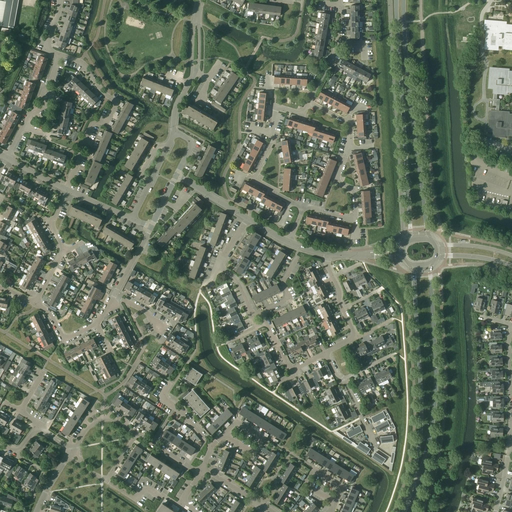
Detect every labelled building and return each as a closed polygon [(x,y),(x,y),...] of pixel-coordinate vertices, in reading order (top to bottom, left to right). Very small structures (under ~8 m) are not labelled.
[(3,0),(0,21),(0,26),(7,28),(12,0),(3,0)] [(66,9),(77,13),(79,7),(83,8),(84,4),(80,3),(71,2),(71,5),(70,8),(66,6),(66,9)] [(67,15),(75,18),(77,13),(66,9),(65,11),(69,12),(67,15)] [(64,25),(72,28),(74,23),(62,19),(61,21),(65,22),(64,25)] [(511,25),(505,25),(505,22),(485,21),(484,29),(486,29),(485,49),(497,50),(498,45),(504,46),(503,49),(511,49),(511,72),(508,72),(509,70),(490,68),(488,89),(494,89),(493,93),(494,93),(493,106),(496,106),(496,108),(491,108),(491,111),(490,111),(488,131),(493,132),(493,136),(507,137),(507,135),(511,135),(511,25)] [(68,38),(70,33),(58,29),(58,31),(61,32),(60,35),(68,38)] [(66,43),(69,44),(71,39),(68,38),(60,35),(59,38),(56,37),(55,39),(66,43)] [(57,46),(65,49),(66,43),(55,39),(54,41),(58,43),(57,46)] [(47,64),(48,62),(47,61),(48,59),(46,58),(47,55),(31,49),(29,53),(39,56),(37,61),(47,64)] [(342,59),(338,67),(343,69),(349,58),(347,57),(345,61),(342,59)] [(343,69),(348,72),(352,64),(349,63),(351,60),(349,58),(343,69)] [(35,66),(44,69),(45,66),(46,67),(47,64),(37,61),(35,66)] [(355,66),(352,64),(348,72),(353,74),(358,64),(357,62),(355,66)] [(353,74),(357,77),(361,70),(359,68),(361,65),(358,64),(353,74)] [(35,66),(33,71),(44,74),(45,72),(43,71),(44,69),(35,66)] [(361,70),(357,77),(362,80),(368,69),(366,68),(364,71),(361,70)] [(367,82),(371,75),(368,73),(370,70),(368,69),(362,80),(367,82)] [(43,77),(44,74),(33,71),(32,73),(31,73),(30,73),(29,79),(38,82),(39,79),(41,79),(41,77),(43,77)] [(239,77),(231,71),(228,76),(236,81),(239,77)] [(69,83),(67,86),(71,89),(73,87),(81,78),(80,76),(77,79),(75,77),(69,83)] [(141,85),(146,87),(149,78),(144,76),(141,85)] [(228,76),(225,81),(232,86),(236,81),(228,76)] [(81,78),(73,87),(77,91),(83,85),(80,82),(83,80),(81,78)] [(146,87),(151,89),(154,80),(149,78),(146,87)] [(27,81),(25,86),(34,89),(35,87),(36,87),(38,82),(29,79),(28,81),(27,81)] [(151,89),(156,91),(159,82),(154,80),(151,89)] [(222,85),(229,90),(232,86),(225,81),(222,85)] [(164,84),(159,82),(156,91),(161,92),(164,84)] [(83,85),(77,91),(81,95),(89,86),(88,84),(85,87),(83,85)] [(169,86),(164,84),(161,92),(166,94),(169,86)] [(219,89),(226,95),(229,90),(222,85),(219,89)] [(25,86),(23,91),(33,95),(34,92),(33,92),(34,89),(25,86)] [(89,86),(81,95),(85,98),(91,92),(88,90),(91,87),(89,86)] [(171,96),(174,88),(169,86),(166,94),(171,96)] [(216,94),(223,99),(226,95),(219,89),(216,94)] [(322,90),(317,98),(322,100),(326,93),(322,90)] [(23,91),(21,96),(30,100),(31,97),(32,97),(33,95),(23,91)] [(85,98),(89,102),(97,93),(95,91),(93,94),(91,92),(85,98)] [(87,104),(91,107),(92,106),(94,104),(97,107),(101,102),(98,99),(98,100),(96,97),(98,94),(97,93),(89,102),(87,104)] [(326,93),(322,100),(327,103),(331,95),(326,93)] [(213,99),(220,104),(223,99),(216,94),(213,99)] [(336,98),(331,95),(327,103),(332,106),(336,98)] [(21,96),(19,101),(30,105),(31,102),(29,102),(30,100),(21,96)] [(341,100),(336,98),(332,106),(337,108),(341,100)] [(17,100),(15,104),(18,105),(18,106),(13,105),(12,108),(18,111),(19,107),(26,110),(27,107),(29,108),(30,105),(19,101),(17,100)] [(341,100),(337,108),(341,111),(345,103),(341,100)] [(133,106),(126,102),(124,107),(131,110),(133,106)] [(212,104),(224,112),(226,110),(214,102),(212,104)] [(346,113),(350,105),(345,103),(341,111),(346,113)] [(185,113),(213,130),(218,121),(189,105),(187,108),(185,107),(181,114),(184,115),(185,113)] [(131,110),(124,107),(121,111),(128,115),(131,110)] [(20,115),(16,114),(18,111),(12,108),(10,111),(12,111),(9,116),(7,115),(19,121),(20,119),(19,118),(20,115)] [(128,115),(121,111),(119,116),(125,120),(128,115)] [(7,121),(15,125),(16,123),(18,123),(19,121),(7,115),(4,119),(7,121)] [(123,124),(125,120),(119,116),(116,121),(123,124)] [(14,131),(15,128),(14,128),(15,125),(7,121),(4,126),(14,131)] [(123,124),(116,121),(113,125),(120,129),(123,124)] [(316,126),(310,124),(308,132),(313,134),(312,137),(315,129),(316,126)] [(120,129),(113,125),(111,130),(118,134),(120,129)] [(2,130),(10,135),(11,133),(12,133),(14,131),(4,126),(2,130)] [(54,127),(54,129),(58,130),(57,133),(65,135),(68,136),(70,130),(54,127)] [(10,135),(2,130),(0,133),(0,135),(9,140),(10,138),(9,137),(10,135)] [(99,163),(102,156),(112,133),(105,130),(92,160),(93,161),(84,181),(93,185),(102,164),(99,163)] [(0,141),(5,144),(6,142),(7,143),(9,140),(0,135),(0,141)] [(124,166),(133,171),(150,143),(149,142),(150,140),(141,135),(139,137),(141,138),(124,166)] [(31,140),(28,148),(33,150),(36,142),(38,139),(36,138),(34,142),(31,140)] [(36,142),(33,150),(39,152),(43,141),(41,140),(39,143),(36,142)] [(265,144),(257,140),(254,145),(262,149),(265,144)] [(45,141),(43,141),(39,152),(44,154),(45,149),(46,149),(47,146),(44,145),(45,141)] [(216,149),(209,145),(206,150),(213,154),(216,149)] [(252,150),(259,154),(262,149),(254,145),(252,150)] [(45,149),(44,154),(43,157),(48,159),(52,147),(50,146),(49,150),(46,149),(45,149)] [(60,150),(59,154),(56,152),(53,161),(58,162),(62,151),(60,150)] [(213,154),(206,150),(204,155),(211,158),(213,154)] [(249,155),(257,159),(259,154),(252,150),(249,155)] [(64,151),(62,151),(58,162),(63,164),(63,166),(65,167),(69,158),(66,157),(66,156),(63,155),(64,151)] [(204,155),(201,160),(208,163),(211,158),(204,155)] [(257,159),(249,155),(247,159),(254,163),(257,159)] [(336,161),(328,158),(326,163),(334,167),(336,161)] [(254,163),(247,159),(244,164),(252,168),(254,163)] [(201,160),(199,165),(206,168),(208,163),(201,160)] [(324,168),(332,172),(334,167),(326,163),(324,168)] [(242,169),(249,173),(252,168),(244,164),(242,169)] [(206,168),(199,165),(197,169),(204,173),(206,168)] [(322,173),(330,177),(332,172),(324,168),(322,173)] [(194,174),(201,178),(204,173),(197,169),(194,174)] [(3,175),(0,181),(3,182),(5,183),(6,181),(9,183),(13,175),(8,172),(6,177),(3,175)] [(320,178),(328,182),(330,177),(322,173),(320,178)] [(135,178),(128,174),(125,179),(132,183),(135,178)] [(16,182),(18,177),(13,175),(9,183),(13,186),(13,187),(15,189),(18,184),(16,182)] [(320,178),(318,183),(326,187),(328,182),(320,178)] [(132,183),(125,179),(122,183),(129,187),(132,183)] [(21,185),(18,184),(15,189),(18,191),(19,189),(24,191),(29,183),(24,180),(21,185)] [(246,182),(242,189),(247,192),(251,184),(246,182)] [(34,185),(29,183),(24,191),(29,194),(28,196),(30,197),(33,192),(31,190),(34,185)] [(129,187),(122,183),(119,188),(126,192),(129,187)] [(316,188),(324,192),(326,187),(318,183),(316,188)] [(251,184),(247,192),(252,194),(256,187),(251,184)] [(256,187),(252,194),(257,197),(261,189),(256,187)] [(36,193),(33,192),(30,197),(34,199),(35,197),(39,199),(44,191),(39,188),(36,193)] [(126,192),(119,188),(117,193),(123,197),(126,192)] [(314,194),(322,197),(324,192),(316,188),(314,194)] [(266,192),(261,189),(257,197),(261,199),(260,202),(264,195),(266,192)] [(49,193),(44,191),(39,199),(44,202),(42,205),(45,207),(49,200),(46,199),(49,193)] [(117,193),(114,197),(121,201),(123,197),(117,193)] [(265,205),(269,197),(264,195),(260,202),(265,205)] [(111,202),(118,206),(121,201),(114,197),(111,202)] [(195,199),(202,205),(204,203),(197,197),(195,199)] [(274,199),(269,197),(265,205),(270,207),(274,199)] [(193,198),(191,200),(195,203),(173,227),(172,225),(168,230),(173,235),(177,231),(180,233),(202,209),(201,208),(202,207),(193,198)] [(274,199),(270,207),(274,210),(278,202),(274,199)] [(283,204),(278,202),(274,210),(278,212),(276,215),(280,217),(284,209),(282,208),(283,204)] [(98,229),(101,230),(105,220),(103,219),(103,218),(73,205),(73,206),(71,205),(66,215),(69,216),(69,214),(99,227),(98,229)] [(8,206),(6,211),(14,216),(17,211),(21,213),(23,210),(17,207),(15,210),(8,206)] [(6,211),(3,216),(10,220),(8,222),(14,226),(16,223),(12,221),(14,216),(6,211)] [(27,224),(30,229),(38,224),(36,219),(28,223),(27,221),(25,222),(26,225),(27,224)] [(0,221),(0,222),(0,227),(6,231),(9,226),(13,228),(14,226),(8,222),(7,225),(0,221)] [(38,224),(30,229),(33,234),(41,229),(41,228),(38,224)] [(33,234),(35,238),(44,233),(42,230),(46,227),(45,225),(41,228),(41,229),(33,234)] [(107,225),(103,232),(108,235),(112,228),(107,225)] [(112,228),(108,235),(112,238),(116,231),(112,228)] [(173,235),(168,230),(164,234),(170,239),(173,235)] [(121,234),(116,231),(112,238),(117,240),(121,234)] [(261,236),(254,231),(251,236),(258,241),(261,236)] [(44,233),(35,238),(38,243),(46,238),(46,237),(44,233)] [(126,236),(121,234),(117,240),(122,243),(126,236)] [(164,234),(160,238),(166,243),(170,239),(164,234)] [(46,237),(46,238),(38,243),(41,247),(49,243),(47,239),(51,236),(50,235),(46,237)] [(130,239),(126,236),(122,243),(126,246),(130,239)] [(251,236),(248,241),(255,245),(258,241),(251,236)] [(156,242),(162,247),(166,243),(160,238),(156,242)] [(131,249),(135,242),(130,239),(126,246),(131,249)] [(0,240),(0,247),(5,250),(8,245),(12,247),(14,245),(6,241),(5,243),(0,240)] [(248,241),(245,245),(253,250),(255,245),(248,241)] [(49,250),(52,248),(49,243),(41,247),(43,252),(42,253),(44,256),(50,252),(49,250)] [(245,245),(242,250),(250,255),(253,250),(245,245)] [(6,255),(5,253),(4,252),(5,250),(0,247),(0,253),(1,254),(0,255),(0,257),(3,259),(8,261),(9,260),(8,258),(7,257),(8,256),(6,255)] [(288,252),(282,248),(278,253),(286,258),(287,255),(286,255),(288,252)] [(239,255),(247,259),(250,255),(242,250),(239,255)] [(91,255),(88,251),(83,254),(88,262),(93,259),(94,262),(97,260),(93,254),(91,255)] [(36,256),(37,257),(34,262),(43,266),(46,261),(38,257),(39,255),(37,253),(36,256)] [(286,258),(278,253),(275,259),(283,263),(286,258)] [(88,262),(83,254),(79,256),(83,264),(88,262)] [(242,257),(239,261),(247,265),(250,261),(247,259),(239,255),(242,257)] [(83,264),(79,256),(74,259),(79,267),(83,264)] [(1,268),(4,269),(6,264),(8,265),(9,262),(8,261),(3,259),(2,261),(0,260),(0,266),(1,267),(1,268)] [(79,267),(74,259),(69,261),(72,266),(69,267),(72,272),(75,271),(74,270),(79,267)] [(275,259),(272,264),(279,268),(283,263),(275,259)] [(110,261),(107,266),(115,270),(117,265),(110,261)] [(236,266),(244,270),(247,265),(239,261),(236,266)] [(40,271),(41,270),(43,266),(34,262),(32,266),(40,271)] [(272,264),(269,269),(276,274),(279,268),(272,264)] [(40,271),(32,266),(29,271),(38,276),(40,272),(44,274),(45,272),(41,270),(40,271)] [(115,270),(107,266),(105,271),(112,275),(115,270)] [(233,271),(241,275),(244,270),(236,266),(233,271)] [(312,268),(306,271),(310,279),(319,274),(317,270),(314,271),(312,268)] [(266,275),(273,279),(276,274),(269,269),(266,275)] [(35,280),(36,279),(38,276),(29,271),(27,276),(35,280)] [(105,271),(102,276),(110,280),(112,275),(105,271)] [(63,274),(60,279),(69,284),(71,279),(72,280),(74,276),(67,273),(65,276),(63,274)] [(309,282),(311,287),(313,286),(319,283),(318,280),(321,279),(319,274),(310,279),(311,281),(309,282)] [(366,283),(362,274),(357,277),(361,285),(366,283)] [(27,276),(24,281),(33,285),(35,281),(39,284),(40,282),(36,279),(35,280),(27,276)] [(100,281),(107,285),(110,280),(102,276),(100,281)] [(352,279),(356,288),(361,285),(357,277),(352,279)] [(69,284),(60,279),(58,284),(66,288),(69,284)] [(30,290),(33,285),(24,281),(22,285),(20,285),(19,287),(21,289),(23,286),(30,290)] [(127,289),(125,293),(128,294),(133,284),(128,281),(124,288),(127,289)] [(355,290),(352,285),(350,286),(347,281),(343,283),(347,292),(352,290),(353,291),(355,290)] [(103,287),(95,283),(90,291),(102,297),(104,293),(100,292),(103,287)] [(319,283),(313,286),(314,286),(317,293),(326,289),(324,284),(321,286),(319,283)] [(66,288),(58,284),(55,289),(64,293),(66,288)] [(130,295),(132,292),(134,293),(138,287),(133,284),(128,294),(130,295)] [(222,291),(224,295),(231,291),(227,284),(217,289),(219,293),(222,291)] [(277,285),(272,287),(276,295),(281,292),(277,285)] [(139,300),(141,297),(144,299),(147,292),(149,289),(144,286),(143,289),(137,299),(139,300)] [(135,298),(137,299),(143,289),(138,287),(134,293),(137,295),(135,298)] [(276,295),(272,287),(267,289),(271,297),(276,295)] [(64,293),(55,289),(53,293),(64,299),(64,298),(62,297),(64,293)] [(271,297),(267,289),(262,292),(266,300),(271,297)] [(329,294),(326,289),(317,293),(321,301),(327,298),(326,295),(329,294)] [(102,297),(90,291),(88,296),(96,300),(96,299),(100,301),(102,297)] [(228,302),(234,299),(231,291),(224,295),(221,296),(223,300),(226,299),(228,302)] [(144,303),(147,304),(152,294),(147,292),(144,299),(146,300),(144,303)] [(266,300),(262,292),(257,294),(261,302),(266,300)] [(64,299),(53,293),(50,298),(59,303),(58,303),(61,304),(64,299)] [(153,304),(157,297),(152,294),(147,304),(149,306),(151,302),(153,304)] [(256,305),(261,302),(257,294),(252,297),(256,305)] [(157,310),(159,311),(165,301),(167,297),(162,295),(160,299),(156,305),(159,307),(157,310)] [(93,305),(96,300),(88,296),(89,297),(86,301),(93,305)] [(476,309),(483,310),(485,304),(488,305),(489,297),(485,296),(484,300),(479,298),(477,298),(476,302),(478,303),(476,309)] [(9,315),(10,308),(7,307),(9,300),(3,298),(1,308),(7,309),(6,314),(9,315)] [(57,308),(56,307),(58,303),(59,303),(50,298),(47,303),(51,305),(50,308),(56,311),(57,308)] [(491,312),(498,314),(499,306),(502,307),(504,299),(500,298),(499,302),(493,301),(492,300),(491,305),(492,305),(491,312)] [(231,309),(234,308),(238,306),(234,299),(228,302),(224,303),(226,307),(230,306),(231,309)] [(380,300),(379,299),(375,301),(380,311),(385,309),(381,301),(380,301),(380,300)] [(84,306),(91,310),(93,305),(86,301),(84,306)] [(161,313),(163,309),(166,311),(169,304),(165,301),(159,311),(161,313)] [(371,305),(375,314),(380,311),(375,301),(371,303),(371,304),(372,305),(371,305)] [(324,303),(318,306),(322,314),(331,309),(328,305),(325,306),(324,303)] [(168,312),(167,315),(169,317),(174,307),(169,304),(166,311),(168,312)] [(173,315),(175,316),(179,309),(181,306),(176,304),(174,307),(169,317),(171,318),(173,315)] [(505,316),(506,314),(510,315),(511,308),(511,305),(507,304),(506,310),(504,309),(502,315),(505,316)] [(84,306),(81,311),(88,315),(91,310),(84,306)] [(307,314),(303,306),(298,308),(302,316),(307,314)] [(362,307),(359,309),(364,320),(369,317),(365,308),(364,309),(364,308),(362,307)] [(230,315),(231,318),(238,315),(234,308),(231,309),(221,314),(223,318),(226,316),(230,315)] [(302,316),(298,308),(293,311),(297,318),(302,316)] [(184,312),(179,309),(175,316),(178,317),(176,321),(178,322),(184,312)] [(331,309),(322,314),(325,321),(331,318),(330,316),(333,314),(331,309)] [(355,313),(359,322),(364,320),(359,309),(356,311),(355,312),(356,313),(355,313)] [(79,316),(85,320),(88,315),(81,311),(79,316)] [(293,311),(288,313),(292,321),(297,318),(293,311)] [(185,321),(189,315),(184,312),(178,322),(181,323),(182,320),(185,321)] [(38,313),(31,317),(33,323),(41,319),(38,313)] [(288,313),(283,315),(287,323),(292,321),(288,313)] [(233,322),(235,326),(241,322),(238,315),(231,318),(228,320),(230,324),(233,322)] [(287,323),(283,315),(278,318),(282,326),(287,323)] [(119,316),(112,319),(114,324),(122,321),(119,316)] [(273,320),(277,328),(282,326),(278,318),(273,320)] [(333,321),(331,318),(325,321),(329,329),(338,324),(336,320),(333,321)] [(43,324),(41,319),(33,323),(36,328),(43,324)] [(117,329),(124,325),(122,321),(114,324),(117,329)] [(227,334),(234,331),(237,330),(239,333),(245,330),(241,322),(235,326),(223,331),(224,335),(227,334)] [(46,330),(43,324),(36,328),(39,333),(46,330)] [(337,331),(340,329),(338,324),(329,329),(333,336),(339,333),(337,331)] [(119,334),(127,330),(124,325),(117,329),(119,334)] [(495,330),(489,330),(489,333),(490,333),(490,335),(489,335),(489,336),(489,337),(490,338),(491,338),(491,340),(501,339),(501,332),(501,329),(497,329),(495,329),(495,330)] [(40,336),(39,337),(41,339),(52,333),(51,332),(48,334),(46,330),(39,333),(40,336)] [(119,334),(122,339),(129,335),(127,330),(119,334)] [(55,339),(52,333),(41,339),(43,345),(55,339)] [(169,342),(167,345),(169,346),(175,337),(171,334),(167,340),(169,342)] [(122,339),(124,344),(131,340),(129,335),(122,339)] [(317,335),(309,338),(314,347),(318,345),(317,342),(320,340),(317,335)] [(307,346),(309,349),(314,347),(309,338),(308,336),(303,338),(305,341),(302,342),(305,348),(307,346)] [(386,338),(386,337),(383,338),(382,336),(381,336),(380,336),(378,337),(378,338),(377,338),(381,346),(386,344),(387,347),(394,344),(390,336),(386,338)] [(172,348),(173,345),(176,346),(180,340),(175,337),(169,346),(172,348)] [(178,352),(185,343),(186,340),(182,337),(180,340),(176,346),(178,348),(176,351),(178,352)] [(253,338),(254,339),(253,339),(256,347),(261,344),(258,337),(256,337),(253,338)] [(97,346),(94,338),(89,341),(92,348),(97,346)] [(374,345),(371,347),(374,354),(379,351),(380,350),(379,347),(381,346),(377,338),(376,339),(375,338),(373,339),(373,340),(372,341),(374,345)] [(55,340),(55,339),(43,345),(46,350),(54,346),(52,341),(55,340)] [(251,339),(248,340),(249,341),(248,342),(251,349),(256,347),(253,339),(251,340),(251,339)] [(127,349),(134,345),(131,340),(124,344),(127,349)] [(89,341),(84,343),(87,351),(92,348),(89,341)] [(303,352),(302,349),(305,348),(302,342),(294,346),(299,355),(303,352)] [(84,343),(79,346),(83,353),(87,351),(84,343)] [(185,352),(189,346),(185,343),(178,352),(181,354),(182,351),(185,352)] [(292,354),(294,357),(299,355),(294,346),(293,343),(289,346),(290,348),(287,350),(290,355),(292,354)] [(367,356),(369,356),(374,354),(371,347),(367,349),(365,344),(364,345),(364,343),(362,343),(359,344),(364,355),(366,353),(367,356)] [(502,352),(501,345),(495,346),(495,343),(489,343),(489,346),(491,346),(491,348),(490,348),(489,349),(489,350),(490,350),(490,351),(491,351),(491,353),(502,352)] [(238,346),(237,346),(241,354),(246,352),(244,348),(242,344),(240,345),(240,344),(238,345),(238,346)] [(362,357),(361,356),(364,355),(359,344),(355,346),(355,347),(355,349),(357,354),(353,355),(357,363),(361,361),(360,359),(362,358),(362,357)] [(83,353),(79,346),(74,348),(78,355),(83,353)] [(235,361),(237,360),(236,357),(241,354),(237,346),(236,347),(235,346),(233,348),(232,349),(234,353),(231,355),(235,361)] [(74,348),(69,351),(73,358),(78,355),(74,348)] [(64,353),(68,360),(73,358),(69,351),(64,353)] [(260,354),(261,357),(264,362),(272,358),(271,356),(270,354),(269,353),(267,354),(265,351),(260,354)] [(106,355),(97,359),(100,364),(111,358),(109,354),(106,356),(106,355)] [(502,365),(502,358),(496,359),(496,356),(490,356),(490,359),(491,359),(491,361),(490,361),(490,362),(490,363),(491,364),(492,366),(502,365)] [(153,368),(155,369),(161,360),(156,357),(152,363),(154,365),(153,368)] [(21,367),(21,368),(30,373),(31,371),(29,369),(30,367),(29,366),(31,363),(22,358),(18,366),(21,367)] [(113,362),(111,358),(100,364),(102,369),(110,365),(110,363),(113,362)] [(272,359),(272,358),(264,362),(266,367),(274,363),(273,361),(274,361),(273,359),(272,359)] [(157,370),(159,367),(161,369),(165,363),(161,360),(155,369),(157,370)] [(162,374),(164,375),(170,366),(165,363),(161,369),(164,371),(162,374)] [(116,368),(114,364),(111,366),(110,365),(102,369),(105,374),(116,368)] [(173,364),(171,367),(170,366),(164,375),(166,376),(168,373),(170,375),(174,370),(175,371),(177,367),(173,364)] [(332,375),(327,365),(320,369),(323,376),(327,375),(328,377),(332,375)] [(15,370),(25,376),(26,374),(29,375),(30,373),(21,368),(18,366),(15,370)] [(182,380),(190,385),(192,383),(195,385),(202,374),(192,367),(189,372),(188,371),(186,373),(188,374),(185,378),(184,377),(182,380)] [(118,371),(116,368),(105,374),(107,379),(104,380),(105,383),(116,378),(115,375),(115,374),(115,373),(118,371)] [(277,368),(269,372),(271,377),(279,373),(279,372),(279,371),(278,369),(277,369),(277,368)] [(321,380),(320,378),(323,376),(320,369),(312,373),(314,377),(317,382),(321,380)] [(387,369),(383,371),(387,380),(392,377),(387,369)] [(503,378),(502,371),(496,372),(496,369),(490,369),(490,372),(492,372),(492,374),(491,374),(490,375),(490,376),(491,376),(491,377),(492,377),(492,379),(503,378)] [(16,377),(25,382),(26,380),(23,379),(25,376),(15,370),(12,375),(16,377)] [(383,371),(378,373),(383,382),(387,380),(383,371)] [(280,374),(279,373),(271,377),(274,382),(282,378),(281,376),(280,374)] [(374,375),(378,384),(383,382),(378,373),(374,375)] [(131,388),(135,382),(137,379),(132,376),(128,382),(131,384),(129,387),(131,388)] [(21,383),(23,384),(25,382),(16,377),(13,382),(11,385),(17,388),(18,385),(19,386),(21,383)] [(315,389),(319,387),(317,382),(314,377),(307,381),(311,388),(314,386),(315,389)] [(374,391),(376,388),(375,386),(370,377),(365,379),(370,388),(372,392),(374,391)] [(48,381),(46,383),(55,388),(58,383),(60,385),(61,382),(56,379),(55,381),(51,379),(50,382),(48,381)] [(133,390),(135,387),(138,388),(142,382),(137,379),(135,382),(131,388),(133,390)] [(361,382),(365,390),(370,388),(365,379),(361,382)] [(308,392),(307,390),(311,388),(307,381),(300,384),(305,394),(308,392)] [(140,390),(138,393),(140,394),(146,385),(142,382),(138,388),(140,390)] [(356,384),(361,393),(365,390),(361,382),(356,384)] [(487,382),(484,382),(484,386),(484,387),(487,387),(490,387),(490,389),(492,389),(493,392),(493,394),(497,393),(497,392),(503,392),(503,385),(496,385),(495,382),(487,382)] [(46,389),(53,393),(55,388),(46,383),(45,385),(47,387),(46,389)] [(300,394),(301,396),(305,394),(300,384),(292,388),(296,396),(300,394)] [(147,394),(151,388),(146,385),(140,394),(142,396),(144,393),(147,394)] [(342,388),(341,386),(335,388),(334,386),(325,390),(326,391),(324,394),(325,396),(327,395),(340,389),(342,388)] [(294,399),(293,397),(296,396),(292,388),(285,392),(290,401),(294,399)] [(41,392),(50,398),(53,393),(46,389),(44,391),(42,390),(41,392)] [(197,413),(200,417),(210,409),(193,389),(189,392),(187,390),(180,397),(183,399),(184,398),(187,402),(186,403),(187,405),(189,404),(195,411),(194,412),(196,414),(197,413)] [(330,400),(338,395),(337,393),(341,391),(340,389),(327,395),(330,400)] [(47,402),(50,398),(41,392),(40,394),(42,396),(40,398),(47,402)] [(119,393),(114,399),(117,400),(114,405),(116,406),(114,409),(117,411),(123,401),(118,399),(121,394),(119,393)] [(86,407),(90,403),(89,402),(91,399),(82,394),(80,397),(83,398),(80,403),(86,407)] [(330,400),(332,404),(341,400),(338,395),(330,400)] [(504,406),(503,399),(497,399),(497,396),(491,397),(491,401),(493,401),(493,407),(493,408),(498,408),(498,407),(504,406)] [(47,408),(47,409),(50,404),(47,402),(40,398),(39,401),(37,400),(35,402),(47,409),(47,408)] [(121,409),(123,411),(127,404),(123,401),(117,411),(119,412),(121,409)] [(42,412),(44,413),(47,409),(35,402),(34,404),(36,405),(35,408),(42,412)] [(80,403),(77,408),(83,412),(86,407),(80,403)] [(343,403),(334,408),(336,412),(345,408),(343,403)] [(126,412),(124,415),(126,417),(132,407),(127,404),(123,411),(126,412)] [(130,415),(132,417),(134,414),(135,415),(140,408),(134,404),(132,407),(126,417),(128,418),(130,415)] [(260,411),(266,414),(269,409),(263,406),(260,411)] [(238,410),(237,412),(244,416),(248,410),(243,407),(240,411),(238,410)] [(74,413),(80,417),(83,412),(77,408),(74,413)] [(223,412),(228,418),(234,412),(233,410),(231,412),(227,408),(223,412)] [(345,408),(336,412),(338,417),(347,413),(345,408)] [(253,413),(248,410),(244,416),(249,419),(253,413)] [(339,425),(342,424),(341,422),(349,417),(348,415),(352,413),(351,411),(349,412),(347,413),(338,417),(336,418),(339,425)] [(503,421),(503,414),(497,414),(497,411),(488,411),(488,415),(493,415),(493,421),(493,423),(497,423),(497,421),(503,421)] [(138,420),(136,423),(138,425),(144,415),(140,412),(135,419),(138,420)] [(219,416),(224,422),(228,418),(223,412),(219,416)] [(387,419),(384,412),(371,419),(375,425),(387,419)] [(0,421),(0,423),(4,426),(9,417),(8,417),(9,416),(9,415),(5,413),(0,421)] [(74,413),(71,418),(77,422),(80,417),(74,413)] [(140,426),(142,423),(145,425),(149,418),(148,418),(150,415),(146,413),(144,415),(138,425),(140,426)] [(258,416),(253,413),(249,419),(254,422),(258,416)] [(219,416),(215,420),(220,426),(224,422),(219,416)] [(258,416),(254,422),(258,425),(262,419),(258,416)] [(71,418),(67,422),(74,426),(77,422),(71,418)] [(145,429),(147,431),(153,421),(149,418),(145,425),(147,426),(145,429)] [(262,419),(258,425),(263,428),(267,422),(262,419)] [(215,420),(211,424),(216,430),(220,426),(215,420)] [(14,421),(10,429),(14,431),(19,423),(14,421)] [(154,431),(158,424),(153,421),(147,431),(149,432),(151,429),(154,431)] [(74,426),(67,422),(64,427),(71,431),(74,426)] [(272,425),(267,422),(263,428),(268,431),(272,425)] [(375,428),(378,434),(391,427),(388,422),(375,428)] [(19,434),(24,426),(19,423),(14,431),(19,434)] [(207,429),(212,434),(216,430),(211,424),(207,429)] [(277,428),(272,425),(268,431),(273,435),(277,428)] [(489,425),(489,430),(491,430),(490,435),(491,435),(490,437),(495,437),(495,436),(502,436),(503,429),(495,429),(495,426),(489,425)] [(71,431),(64,427),(61,432),(67,436),(71,431)] [(363,433),(360,427),(354,429),(353,427),(349,429),(350,431),(347,433),(350,439),(363,433)] [(282,431),(277,428),(273,435),(277,438),(282,431)] [(166,430),(162,437),(167,440),(171,433),(166,430)] [(287,434),(282,431),(277,438),(282,441),(287,434)] [(167,440),(172,443),(176,437),(171,433),(167,440)] [(172,443),(177,446),(181,440),(176,437),(172,443)] [(181,440),(177,446),(182,449),(186,443),(181,440)] [(36,441),(32,445),(41,452),(44,448),(45,449),(47,446),(42,442),(40,444),(36,441)] [(367,456),(371,450),(360,442),(356,448),(367,456)] [(182,449),(186,452),(191,446),(186,443),(182,449)] [(37,460),(39,457),(38,456),(41,452),(32,445),(29,450),(33,453),(31,456),(37,460)] [(142,449),(136,445),(132,450),(139,454),(142,449)] [(191,455),(195,449),(191,446),(186,452),(191,455)] [(310,448),(306,454),(311,458),(315,451),(310,448)] [(129,455),(136,459),(139,454),(132,450),(129,455)] [(320,454),(315,451),(311,458),(316,461),(320,454)] [(280,456),(273,452),(270,456),(277,461),(280,456)] [(382,465),(385,460),(375,453),(372,458),(382,465)] [(146,461),(151,464),(155,458),(150,454),(148,458),(146,461)] [(325,457),(320,454),(316,461),(321,464),(325,457)] [(126,459),(133,464),(136,459),(129,455),(126,459)] [(270,456),(267,461),(274,465),(277,461),(270,456)] [(482,456),(481,465),(483,465),(498,468),(499,465),(491,463),(492,461),(488,461),(488,457),(482,456)] [(1,462),(0,461),(0,469),(2,471),(4,469),(9,459),(4,457),(1,462)] [(325,457),(321,464),(326,467),(330,460),(325,457)] [(151,464),(156,467),(160,461),(155,458),(151,464)] [(11,467),(14,462),(9,459),(4,469),(8,471),(7,472),(6,475),(9,477),(10,474),(13,468),(11,467)] [(126,459),(123,464),(129,468),(133,464),(126,459)] [(335,463),(330,460),(326,467),(331,470),(335,463)] [(165,464),(160,461),(156,467),(161,471),(165,464)] [(267,461),(264,465),(271,469),(274,465),(267,461)] [(298,467),(291,463),(288,468),(295,472),(298,467)] [(331,470),(335,473),(340,466),(335,463),(331,470)] [(129,468),(123,464),(120,469),(126,473),(129,468)] [(165,474),(170,467),(165,464),(161,471),(165,474)] [(271,469),(264,465),(262,469),(264,471),(269,474),(271,469)] [(493,470),(497,471),(498,468),(483,465),(482,474),(488,475),(488,472),(492,473),(493,470)] [(21,482),(24,477),(21,475),(25,470),(19,466),(14,474),(19,478),(18,480),(21,482)] [(340,466),(335,473),(340,476),(344,469),(340,466)] [(175,470),(170,467),(165,474),(170,477),(175,470)] [(262,469),(257,467),(254,471),(261,475),(264,471),(262,469)] [(295,472),(288,468),(285,472),(292,476),(295,472)] [(126,473),(120,469),(116,474),(119,475),(117,478),(124,482),(126,479),(124,477),(126,473)] [(340,476),(345,479),(349,472),(344,469),(340,476)] [(179,473),(175,470),(170,477),(175,480),(179,473)] [(261,475),(254,471),(252,475),(259,480),(261,475)] [(292,476),(285,472),(282,476),(289,481),(292,476)] [(352,483),(354,481),(352,480),(354,475),(349,472),(345,479),(352,483)] [(31,489),(35,484),(32,482),(36,477),(30,473),(24,482),(27,483),(26,486),(31,489)] [(259,480),(252,475),(249,480),(256,484),(259,480)] [(289,481),(282,476),(280,481),(284,484),(287,485),(289,481)] [(478,479),(477,484),(479,485),(494,488),(495,485),(488,483),(488,481),(478,479)] [(246,484),(253,489),(256,484),(249,480),(246,484)] [(217,490),(211,483),(207,487),(213,493),(217,490)] [(284,484),(282,488),(288,492),(291,488),(287,485),(284,484)] [(353,485),(349,493),(356,496),(359,491),(354,489),(355,486),(353,485)] [(488,490),(493,492),(494,488),(479,485),(477,493),(483,495),(484,492),(488,493),(488,490)] [(213,493),(207,487),(203,490),(209,496),(213,493)] [(288,492),(282,488),(279,493),(286,497),(288,492)] [(203,490),(200,494),(205,500),(209,496),(203,490)] [(286,497),(279,493),(276,497),(283,501),(286,497)] [(349,493),(347,498),(354,501),(356,496),(349,493)] [(196,497),(201,503),(205,500),(200,494),(196,497)] [(0,502),(0,504),(10,508),(13,500),(15,501),(15,499),(8,495),(7,498),(2,497),(0,502)] [(273,502),(280,506),(283,501),(276,497),(273,502)] [(347,498),(345,503),(352,507),(354,501),(347,498)] [(473,498),(471,503),(474,504),(488,508),(489,505),(482,503),(483,501),(473,498)] [(51,508),(60,511),(62,507),(66,508),(68,509),(69,508),(69,507),(69,505),(67,504),(61,500),(60,503),(55,502),(54,504),(52,504),(51,508)] [(236,500),(233,504),(240,509),(243,504),(236,500)] [(319,508),(313,502),(309,506),(315,511),(319,508)] [(161,503),(157,510),(160,511),(162,511),(166,506),(161,503)] [(342,509),(350,511),(352,507),(345,503),(342,509)]
